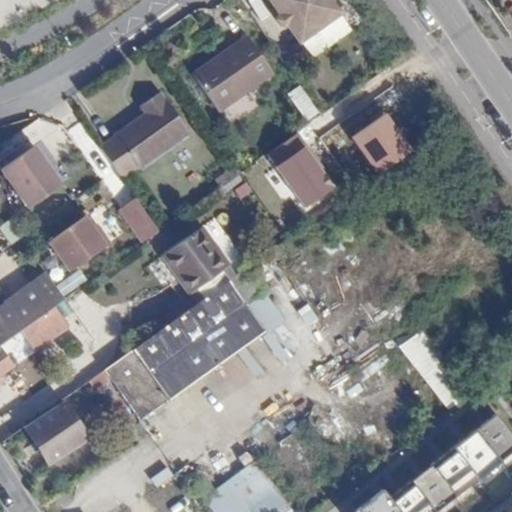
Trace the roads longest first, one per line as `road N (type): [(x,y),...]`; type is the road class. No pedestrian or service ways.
road 1 (residential): [(0,95),(53,71),(160,0)]
road 2 (residential): [(511,101),(442,0)]
